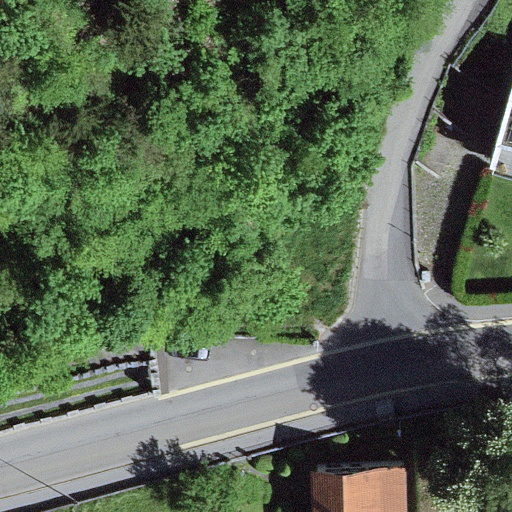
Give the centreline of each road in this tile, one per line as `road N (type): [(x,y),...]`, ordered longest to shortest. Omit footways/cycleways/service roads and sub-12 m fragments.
road 1 (secondary): [(0,478),(386,375)]
road 2 (residential): [(386,375),(395,151),(419,69),(460,0)]
